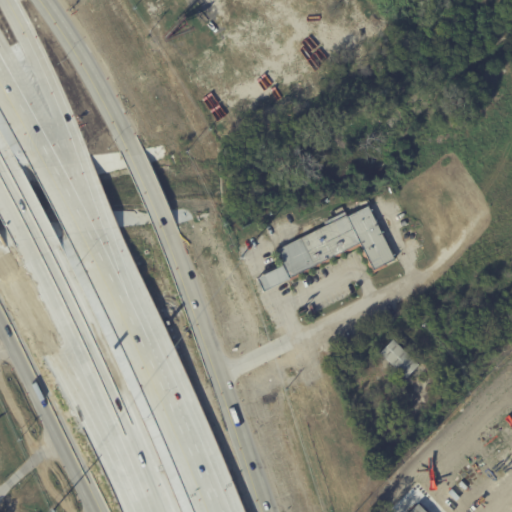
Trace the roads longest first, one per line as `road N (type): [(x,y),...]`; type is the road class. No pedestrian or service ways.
road 1 (motorway): [(141,343),(11,0)]
road 2 (motorway): [(0,244),(148,511)]
road 3 (motorway): [(44,250),(154,511)]
road 4 (tertiary): [(249,482),(158,223)]
road 5 (motorway): [(210,511),(141,343)]
road 6 (tertiary): [(5,347),(78,511)]
road 7 (tertiary): [(127,153),(65,33),(38,0)]
